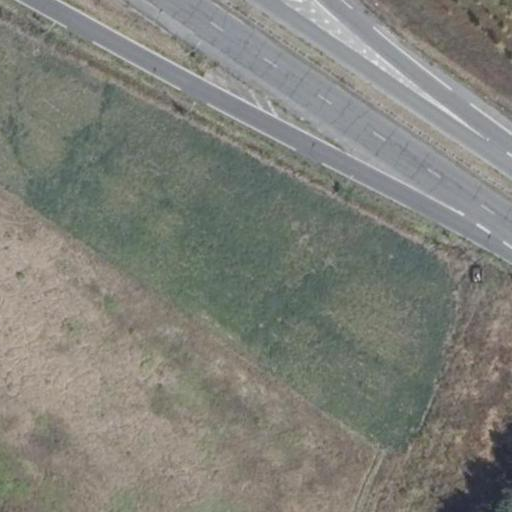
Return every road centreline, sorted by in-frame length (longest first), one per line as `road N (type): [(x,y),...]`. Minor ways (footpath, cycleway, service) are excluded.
road 1 (primary): [(36,0),(511,248)]
road 2 (primary): [(178,0),(511,224)]
road 3 (secondary): [(511,168),(259,0)]
road 4 (primary): [(511,163),(326,0)]
road 5 (track): [(386,511),(457,294)]
